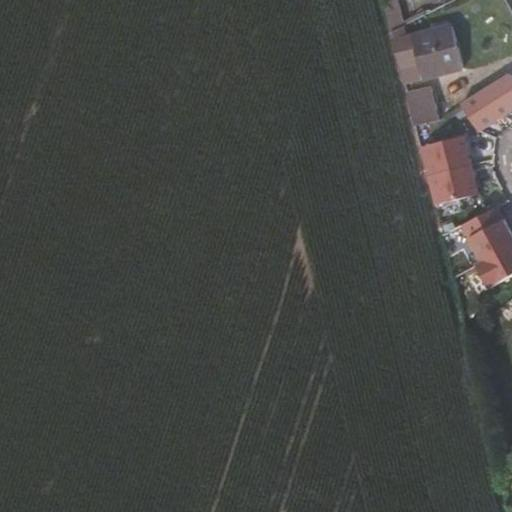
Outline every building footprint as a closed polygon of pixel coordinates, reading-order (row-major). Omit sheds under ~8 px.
[(421,78),(461,67),(450,25),(393,39),(399,64),(416,59),(421,78)] [(457,104),(479,140),(511,119),(511,71),(479,92),(457,104)] [(436,121),(433,106),(411,111),(415,126),(436,121)] [(448,127),(457,124),(455,117),(446,120),(448,127)] [(446,120),(446,118),(436,121),(415,126),(430,187),(439,185),(436,170),(458,165),(448,127),(446,120)] [(501,219),(463,235),(489,295),(511,284),(511,244),(511,242),(501,219)]
